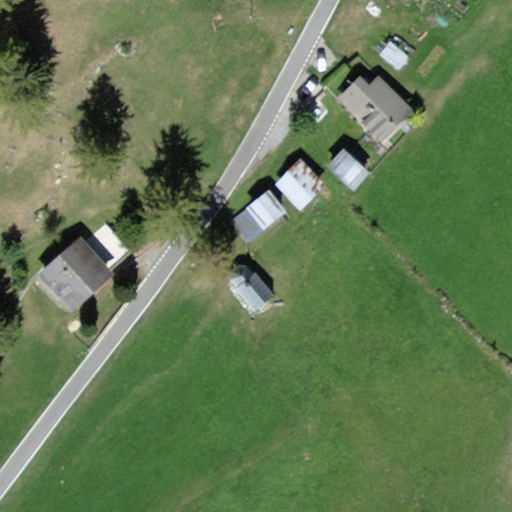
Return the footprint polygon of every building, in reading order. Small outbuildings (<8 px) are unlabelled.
[(364,74),(341,97),(387,142),(417,112),(380,76),(373,84),(364,74)] [(374,174),(345,148),(331,164),(360,190),(374,174)] [(329,184),(303,157),(278,181),(303,208),(329,184)] [(289,212),(272,190),(248,209),(265,231),(289,212)] [(120,272),(82,233),(36,277),(74,316),(120,272)] [(279,296),(256,271),(235,290),(257,315),(279,296)]
